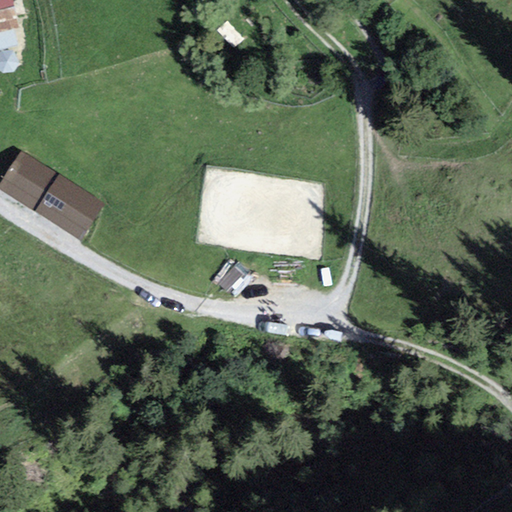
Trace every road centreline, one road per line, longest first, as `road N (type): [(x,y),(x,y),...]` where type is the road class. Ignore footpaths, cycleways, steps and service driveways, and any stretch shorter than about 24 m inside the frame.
road 1 (track): [(339,332),(156,291),(0,201)]
road 2 (track): [(293,0),(351,62),(366,93),(365,211),(336,332)]
road 3 (track): [(339,332),(421,351),(511,401)]
